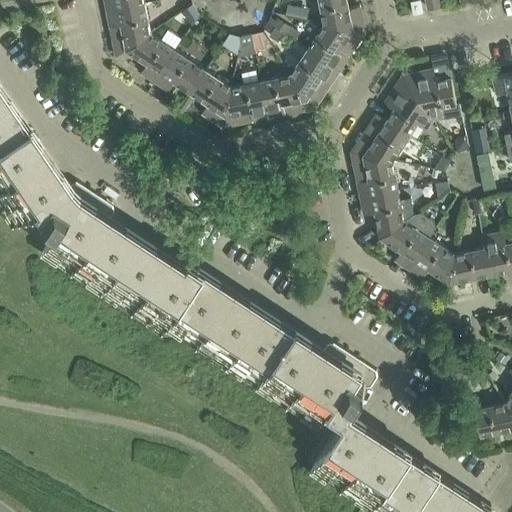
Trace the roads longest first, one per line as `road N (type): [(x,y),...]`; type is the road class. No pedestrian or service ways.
road 1 (residential): [(509,507),(367,415),(399,370),(325,323)]
road 2 (residential): [(325,323),(293,321),(133,220)]
road 3 (residential): [(216,152),(103,82),(86,0)]
road 4 (residential): [(133,220),(41,127),(0,66)]
road 5 (residential): [(344,247),(440,315),(511,301)]
road 6 (residential): [(391,37),(453,24),(469,39),(511,30)]
